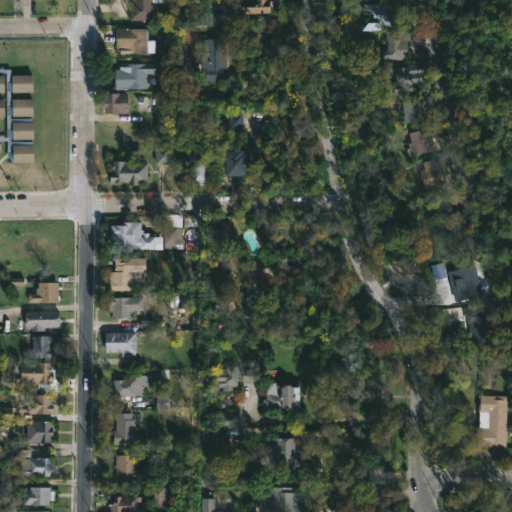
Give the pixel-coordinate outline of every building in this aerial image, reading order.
[(161,0),(161,2),(150,2),(150,21),(128,21),(128,0),(161,0)] [(272,0),(272,13),(239,13),(239,1),(253,1),(253,0),(272,0)] [(398,3),(398,25),(376,25),(376,12),(366,12),(366,3),(398,3)] [(418,8),(405,8),(405,25),(419,25),(418,8)] [(144,28),(144,40),(152,40),(152,53),(117,53),(117,48),(113,48),(113,28),(144,28)] [(410,32),(410,40),(405,40),(405,47),(402,47),(402,52),(405,53),(405,59),(379,59),(379,49),(384,49),(385,39),(389,39),(389,31),(410,32)] [(217,38),(217,48),(224,48),(224,68),(220,68),(220,82),(202,82),(202,47),(207,47),(207,38),(217,38)] [(128,89),(115,88),(116,68),(120,68),(120,63),(155,63),(155,73),(147,72),(147,87),(128,87),(128,89)] [(415,91),(392,91),(391,81),(394,81),(393,67),(421,65),(422,78),(414,78),(415,91)] [(33,91),(14,91),(13,74),(33,73),(33,91)] [(127,93),(127,113),(105,113),(105,108),(101,108),(100,94),(127,93)] [(421,107),(422,113),(424,113),(425,123),(421,123),(421,121),(405,123),(405,114),(402,114),(401,104),(415,103),(415,95),(434,94),(435,106),(421,107)] [(33,114),(14,114),(13,97),(33,97),(33,114)] [(243,130),(243,119),(232,119),(232,130),(243,130)] [(34,139),(13,139),(13,122),(34,122),(34,139)] [(433,128),(435,136),(432,137),(436,150),(414,155),(409,143),(411,143),(408,133),(417,129),(433,127),(433,128)] [(246,149),(247,151),(251,151),(251,174),(228,175),(228,152),(231,152),(231,150),(246,149)] [(204,182),(204,184),(198,184),(198,182),(192,182),(192,154),(208,154),(209,182),(204,182)] [(446,183),(424,190),(418,169),(425,168),(423,160),(442,155),(444,163),(441,164),(446,183)] [(122,160),(122,163),(149,163),(149,181),(140,181),(140,184),(139,185),(132,185),(130,184),(130,181),(111,181),(111,172),(114,172),(114,168),(112,168),(112,165),(114,165),(114,160),(122,160)] [(447,198),(447,200),(450,199),(455,212),(464,209),(468,218),(455,223),(457,227),(442,233),(434,211),(437,209),(435,203),(447,198)] [(183,214),(183,227),(180,227),(180,243),(174,243),(174,249),(162,249),(162,214),(183,214)] [(140,225),(140,229),(145,229),(145,233),(140,233),(141,247),(112,248),(111,224),(126,225),(126,221),(140,221),(140,225)] [(223,222),(227,233),(226,233),(229,245),(226,246),(233,270),(220,273),(217,262),(211,264),(209,254),(216,252),(210,231),(218,229),(216,223),(223,222)] [(59,235),(60,236),(59,255),(24,255),(24,252),(21,252),(21,236),(59,235)] [(137,271),(137,278),(140,278),(140,282),(132,282),(132,290),(106,290),(106,271),(112,271),(112,258),(142,258),(142,271),(137,271)] [(482,295),(454,302),(447,271),(475,265),(482,295)] [(58,301),(29,301),(29,293),(36,293),(36,287),(38,287),(38,282),(58,282),(58,301)] [(129,310),(129,318),(111,318),(111,311),(108,311),(108,296),(142,297),(142,310),(129,310)] [(487,310),(492,344),(470,347),(469,336),(471,335),(469,321),(467,322),(466,312),(487,310)] [(45,327),(45,331),(32,331),(32,328),(26,328),(25,311),(59,311),(59,327),(45,327)] [(136,332),(135,357),(121,357),(121,353),(105,352),(105,332),(136,332)] [(52,335),(52,348),(50,348),(50,355),(47,355),(47,358),(32,357),(33,339),(31,339),(31,336),(52,335)] [(53,362),(52,366),(56,366),(56,373),(53,373),(53,384),(52,384),(52,391),(4,390),(4,382),(14,383),(14,365),(22,365),(22,362),(53,362)] [(238,366),(238,386),(234,386),(234,390),(223,390),(223,387),(218,387),(218,382),(212,382),(212,372),(219,372),(219,368),(227,368),(227,366),(238,366)] [(119,398),(111,398),(111,391),(115,391),(115,379),(134,378),(134,375),(145,375),(145,395),(119,395),(119,398)] [(295,385),(295,387),(303,387),(303,408),(264,409),(264,398),(267,399),(267,386),(282,385),(282,394),(284,394),(285,387),(287,387),(288,385),(295,385)] [(53,395),(54,414),(28,414),(28,405),(21,404),(21,395),(36,396),(36,395),(53,395)] [(508,447),(478,447),(478,395),(508,396),(508,447)] [(132,412),(132,419),(134,419),(134,434),(139,434),(139,445),(113,444),(113,430),(116,430),(115,412),(132,412)] [(53,433),(53,436),(51,436),(51,442),(28,442),(28,421),(51,421),(51,428),(53,428),(53,433)] [(295,451),(295,470),(277,469),(277,461),(266,461),(266,438),(295,438),(295,451)] [(42,454),(42,458),(52,458),(52,460),(55,460),(55,476),(21,476),(21,459),(28,459),(28,457),(19,457),(19,450),(42,450),(42,454)] [(137,464),(137,469),(147,469),(147,480),(121,480),(121,472),(116,472),(116,455),(137,455),(138,456),(137,464)] [(296,486),(296,492),(301,492),(301,511),(269,511),(269,499),(263,499),(263,489),(269,489),(269,486),(296,486)] [(51,487),(51,491),(55,491),(55,500),(51,500),(51,505),(24,505),(24,490),(31,490),(31,487),(51,487)] [(108,511),(109,502),(114,502),(114,496),(140,497),(139,511),(138,511),(108,511)] [(166,511),(166,499),(158,499),(158,511),(166,511)]
